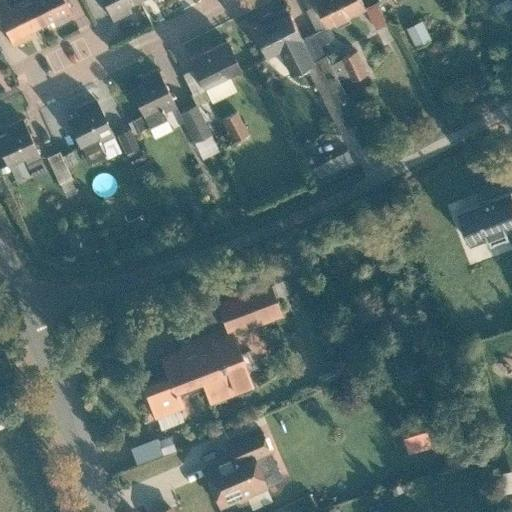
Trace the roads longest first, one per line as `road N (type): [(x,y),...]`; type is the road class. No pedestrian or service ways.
road 1 (residential): [(29,312),(324,207),(511,105)]
road 2 (residential): [(102,511),(29,312)]
road 3 (residential): [(37,76),(55,77),(226,0)]
